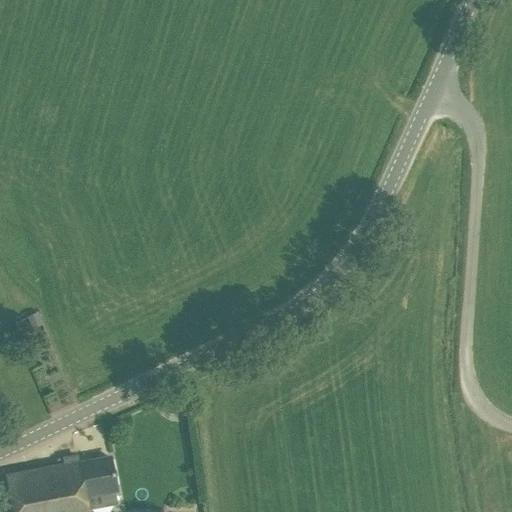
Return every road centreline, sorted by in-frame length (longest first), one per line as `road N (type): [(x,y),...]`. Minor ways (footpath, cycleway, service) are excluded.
road 1 (unclassified): [(0,452),(232,350),(317,297),(341,271),(441,79)]
road 2 (unclassified): [(511,427),(488,414),(467,380),(479,145),(441,79)]
